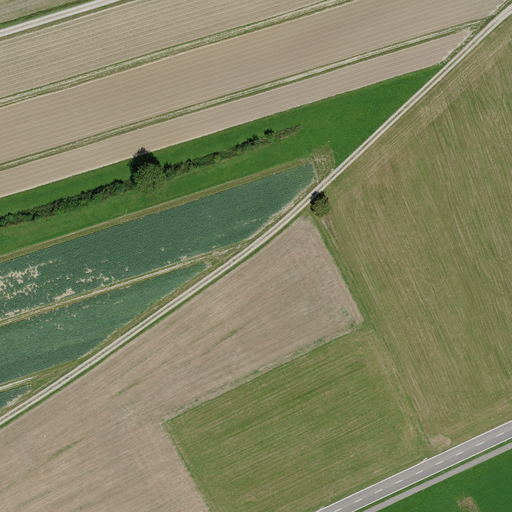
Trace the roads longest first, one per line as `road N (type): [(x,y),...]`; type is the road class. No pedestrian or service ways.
road 1 (track): [(0,422),(270,235),(511,8)]
road 2 (secondary): [(335,511),(511,429)]
